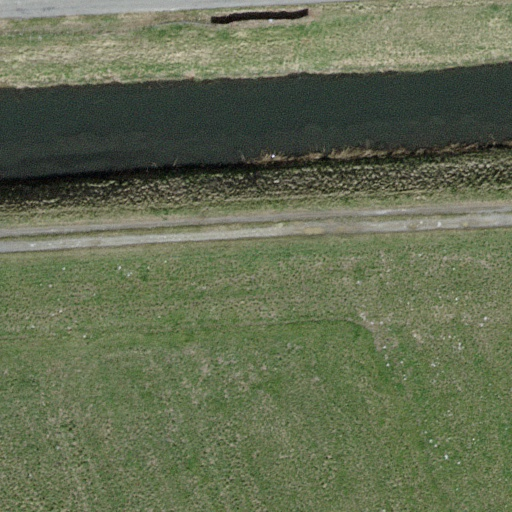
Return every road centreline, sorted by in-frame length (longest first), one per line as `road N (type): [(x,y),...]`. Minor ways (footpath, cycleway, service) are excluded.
road 1 (track): [(0,236),(511,212)]
road 2 (track): [(0,6),(136,0)]
